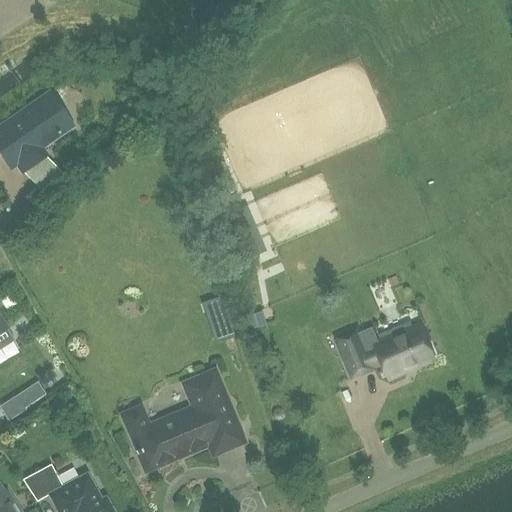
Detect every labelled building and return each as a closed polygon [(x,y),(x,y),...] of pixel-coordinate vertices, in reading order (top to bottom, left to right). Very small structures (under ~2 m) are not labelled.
[(64,132),(42,100),(0,128),(0,153),(10,169),(17,164),(24,175),(42,192),(61,172),(47,159),(40,148),(64,132)] [(246,260),(259,254),(240,209),(227,215),(246,260)] [(261,311),(251,315),(244,317),(245,318),(248,328),(264,323),(261,311)] [(230,316),(216,321),(224,345),(239,340),(230,316)] [(434,359),(421,328),(377,346),(377,348),(367,352),(358,330),(337,339),(353,379),(375,370),(374,368),(384,364),(390,378),(434,359)] [(183,456),(206,446),(210,458),(244,443),(214,372),(183,385),(193,408),(148,427),(140,408),(122,416),(137,451),(135,452),(137,456),(139,455),(146,472),(174,460),(173,458),(183,454),(183,456)] [(43,386),(27,395),(32,405),(49,397),(43,386)] [(18,397),(0,408),(9,421),(26,410),(25,409),(18,397)] [(22,481),(36,503),(38,502),(37,500),(37,499),(45,495),(49,496),(57,511),(113,511),(106,498),(101,501),(87,475),(63,488),(51,465),(22,481)] [(35,511),(34,510),(31,511),(19,511),(7,492),(4,494),(0,488),(0,511),(35,511)]
